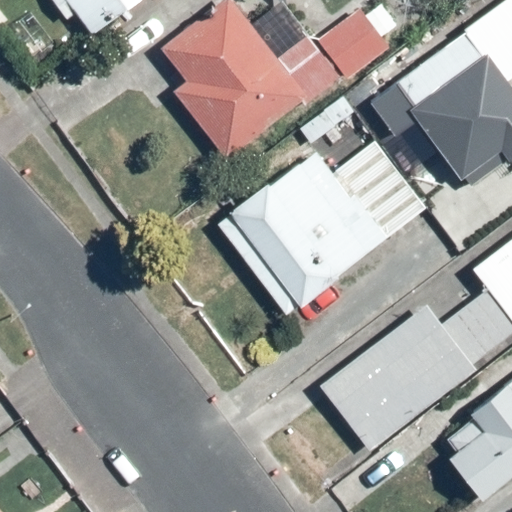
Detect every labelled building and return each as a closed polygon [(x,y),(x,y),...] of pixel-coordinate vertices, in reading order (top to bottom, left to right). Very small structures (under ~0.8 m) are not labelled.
[(61,0),(89,35),(131,0),(61,0)] [(221,158),(289,109),(309,137),(377,90),(359,64),(384,46),(376,35),(394,22),(378,0),(354,0),(305,36),(280,2),(249,24),(231,0),(217,0),(156,45),(180,78),(169,86),(221,158)] [(287,314),(435,197),(457,180),(463,188),(511,150),(511,0),(499,0),(365,104),(381,125),(329,165),(313,146),(215,223),(287,314)] [(511,236),(317,385),(368,449),(511,339),(511,236)] [(511,473),(511,374),(468,411),(481,427),(442,459),(478,502),(511,473)]
